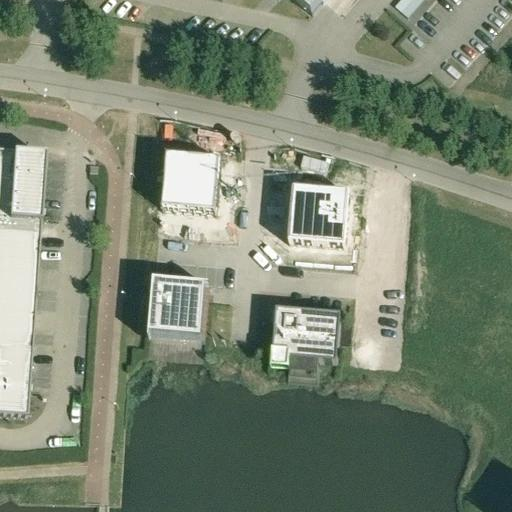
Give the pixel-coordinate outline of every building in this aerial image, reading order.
[(291,0),(313,18),(328,0),(291,0)] [(0,419),(27,421),(28,397),(30,397),(31,391),(29,391),(40,225),(42,225),(43,219),(41,219),(45,159),(21,157),(21,156),(15,155),(15,157),(0,155),(0,419)] [(168,160),(163,215),(218,219),(222,165),(168,160)] [(296,193),(292,248),(346,252),(351,198),(296,193)] [(210,290),(155,285),(150,339),(206,344),(210,290)] [(294,313),(275,311),(274,329),(276,329),(274,353),(273,353),(272,357),(271,371),(290,373),(291,364),(338,368),(342,319),(293,315),(294,313)]
